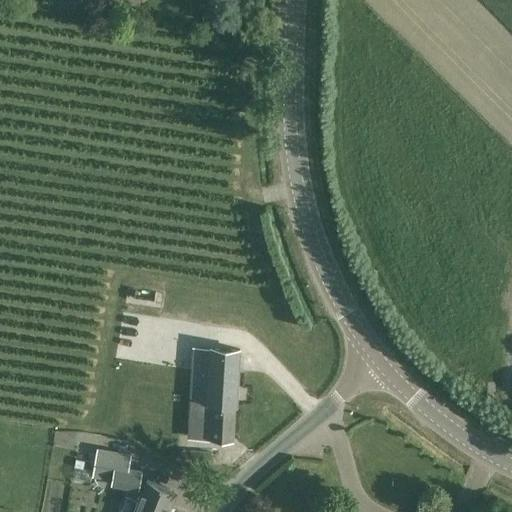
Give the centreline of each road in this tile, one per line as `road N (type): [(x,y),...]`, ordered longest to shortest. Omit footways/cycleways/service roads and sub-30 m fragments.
road 1 (tertiary): [(378,365),(349,319),(308,215),(291,126),(295,0)]
road 2 (unclassified): [(222,511),(250,476),(378,365)]
road 3 (tertiary): [(511,464),(406,395),(378,365)]
